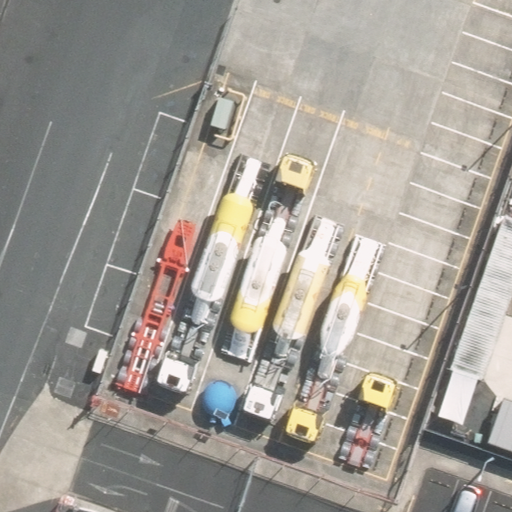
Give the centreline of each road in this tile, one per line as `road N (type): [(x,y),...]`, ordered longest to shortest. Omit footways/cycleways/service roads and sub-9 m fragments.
road 1 (residential): [(98,0),(27,199)]
road 2 (residential): [(27,199),(0,328)]
